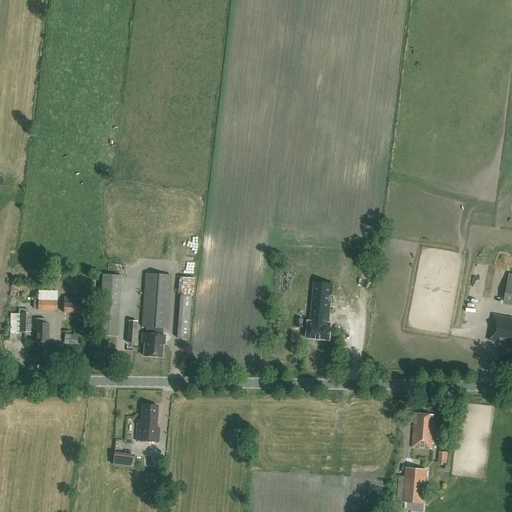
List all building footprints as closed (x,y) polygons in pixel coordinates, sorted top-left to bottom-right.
[(470,268),(471,276),(482,275),(481,267),(470,268)] [(66,282),(68,273),(53,271),(52,280),(66,282)] [(120,276),(101,274),(98,336),(116,337),(120,276)] [(167,329),(171,276),(145,274),(142,327),(146,328),(146,334),(142,334),(142,343),(144,343),(143,356),(162,357),(163,340),(165,340),(165,335),(163,335),(163,329),(167,329)] [(511,304),(511,274),(509,274),(503,303),(511,304)] [(193,296),(194,278),(179,277),(177,295),(180,295),(177,338),(187,339),(190,296),(193,296)] [(312,309),(329,311),(330,302),(328,302),(329,297),(332,296),(333,284),(314,282),(312,309)] [(351,301),(362,301),(363,285),(351,284),(351,301)] [(90,319),(90,315),(91,298),(64,296),(63,314),(85,314),(85,319),(90,319)] [(38,300),(34,300),(33,308),(38,308),(38,310),(56,311),(56,301),(38,300)] [(360,319),(360,308),(349,307),(349,319),(360,319)] [(27,314),(27,308),(18,308),(18,314),(14,314),(10,314),(10,333),(20,334),(19,332),(30,333),(31,318),(27,318),(28,314),(27,314)] [(328,322),(329,311),(312,309),(311,321),(308,321),(306,338),(330,340),(331,323),(328,322)] [(511,318),(494,315),(489,340),(511,344),(511,318)] [(47,343),(48,324),(45,324),(45,319),(35,319),(34,356),(45,357),(46,343),(47,343)] [(82,344),(81,321),(56,321),(56,336),(62,336),(63,357),(86,356),(86,344),(82,344)] [(135,343),(137,321),(128,321),(127,342),(135,343)] [(23,347),(16,347),(16,340),(8,340),(9,359),(23,359),(23,347)] [(156,428),(158,407),(142,405),(141,420),(137,420),(136,440),(158,442),(159,429),(156,428)] [(434,443),(435,431),(432,431),(433,414),(413,413),(412,422),(414,423),(412,447),(431,449),(432,443),(434,443)] [(446,465),(447,452),(439,452),(438,465),(446,465)] [(135,457),(115,456),(114,466),(135,467),(135,457)] [(405,478),(399,477),(395,511),(401,511),(403,502),(407,502),(407,510),(422,511),(425,470),(406,468),(405,478)]
